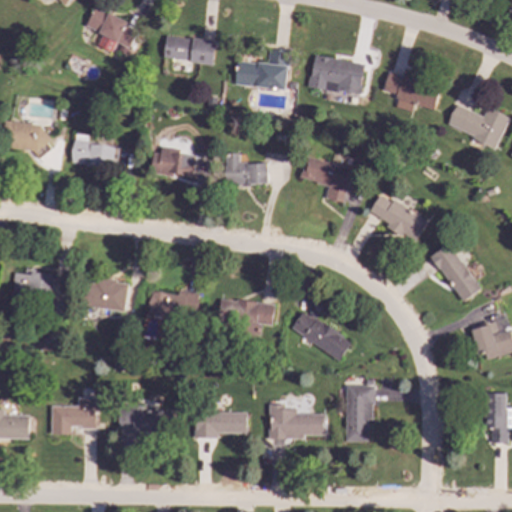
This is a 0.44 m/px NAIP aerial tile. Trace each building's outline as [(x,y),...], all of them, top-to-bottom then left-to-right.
[(53,0),(61,8),(69,0),(53,0)] [(93,7),(106,14),(108,13),(125,23),(124,26),(135,31),(127,47),(116,42),(110,53),(96,45),(101,36),(83,26),(93,7)] [(165,36),(192,40),(192,38),(216,42),(212,66),(189,62),(189,61),(162,57),(165,36)] [(268,45),(290,48),(286,88),(233,82),(235,58),(257,61),(257,58),(266,59),(268,45)] [(314,52),(364,62),(360,83),(362,83),(360,92),(339,88),(338,91),(306,85),(309,73),(310,73),(314,52)] [(388,69),(415,78),(416,75),(429,79),(428,83),(441,87),(434,109),(414,102),(411,110),(395,105),(398,97),(395,96),(397,92),(382,87),(388,69)] [(456,101),(482,114),(486,104),(510,116),(494,148),(471,137),(472,134),(446,121),(456,101)] [(0,147),(4,121),(40,126),(52,141),(46,145),(49,149),(40,156),(37,152),(0,147)] [(275,133),(282,134),(281,141),(274,139),(275,133)] [(73,137),(94,139),(94,141),(115,144),(112,165),(91,162),(91,164),(85,164),(85,162),(70,160),(73,137)] [(160,144),(179,147),(179,151),(194,153),(191,173),(174,171),(173,175),(148,172),(151,150),(159,151),(160,144)] [(433,148),(437,154),(430,159),(426,153),(433,148)] [(225,151),(239,151),(239,160),(245,160),(245,162),(266,161),(267,181),(226,182),(225,151)] [(299,175),(305,154),(350,167),(346,183),(347,183),(341,202),(323,197),(327,185),(315,182),(316,180),(299,175)] [(493,186),(495,192),(486,195),(485,189),(493,186)] [(394,198),(428,220),(415,240),(403,232),(401,235),(385,225),(388,222),(369,210),(380,193),(392,201),(394,198)] [(448,242),(482,286),(463,300),(429,256),(448,242)] [(10,293),(51,298),(53,273),(31,270),(31,273),(13,271),(10,293)] [(124,309),(128,282),(117,281),(117,278),(95,275),(94,280),(81,278),(77,302),(124,309)] [(177,290),(197,293),(194,313),(183,311),(182,318),(148,313),(151,289),(177,293),(177,290)] [(274,304),(256,302),(256,301),(236,298),(235,300),(219,298),(216,320),(234,322),(232,331),(255,334),(256,323),(271,325),(274,304)] [(301,310),(314,319),(315,317),(321,321),(322,321),(338,332),(337,333),(350,342),(338,359),(290,325),(301,310)] [(471,325),(488,320),(489,323),(490,322),(494,333),(510,329),(511,335),(511,351),(486,359),(484,353),(479,354),(471,325)] [(345,441),(367,441),(367,419),(371,419),(372,403),(374,403),(374,385),(365,385),(345,385),(345,441)] [(485,391),(506,392),(505,407),(511,407),(511,427),(508,427),(508,443),(491,442),(491,428),(484,428),(485,391)] [(76,397),(95,397),(95,429),(80,429),(80,426),(70,426),(70,434),(50,434),(50,405),(76,405),(76,397)] [(268,403),(284,403),(284,408),(295,408),(295,413),(325,413),(324,434),(303,434),(303,438),(267,438),(268,403)] [(137,432),(137,436),(155,436),(155,433),(171,433),(172,409),(141,409),(141,404),(128,404),(128,408),(115,408),(115,432),(137,432)] [(0,407),(3,408),(3,413),(28,414),(28,439),(0,437),(0,407)] [(192,437),(216,437),(216,432),(245,432),(245,411),(193,411),(193,413),(186,413),(186,432),(192,432),(192,437)]
